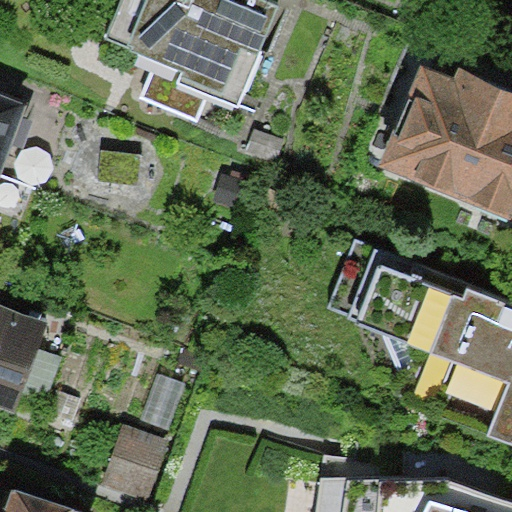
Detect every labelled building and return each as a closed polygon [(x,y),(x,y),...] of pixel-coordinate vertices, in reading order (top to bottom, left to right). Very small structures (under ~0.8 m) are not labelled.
[(282,5),(267,0),(121,0),(103,46),(245,100),(282,5)] [(511,101),(426,63),(382,163),(511,220),(511,101)] [(0,190),(33,104),(0,91),(0,190)] [(139,146),(98,146),(98,184),(139,184),(139,146)] [(511,300),(357,242),(331,309),(444,352),(424,405),(511,438),(511,300)] [(0,408),(16,414),(23,395),(47,403),(64,356),(39,347),(50,317),(0,298),(0,408)] [(511,511),(511,500),(450,477),(320,475),(315,511),(511,511)] [(0,511),(99,511),(100,511),(23,485),(13,511),(9,511),(0,508),(0,511)]
